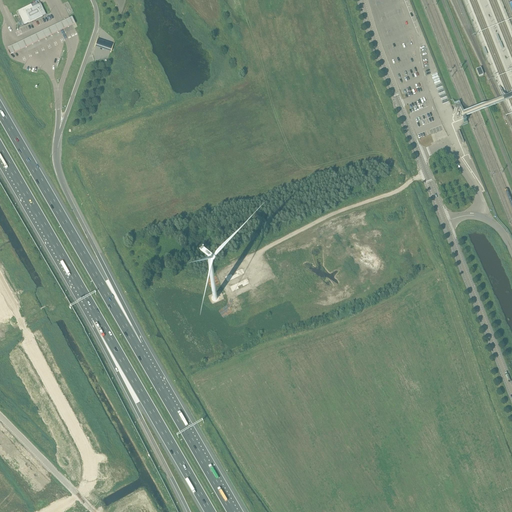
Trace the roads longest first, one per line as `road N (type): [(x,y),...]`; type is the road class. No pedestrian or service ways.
road 1 (motorway): [(136,346),(0,109)]
road 2 (unclassified): [(48,511),(85,485),(89,461),(0,295)]
road 3 (secondary): [(444,221),(362,0)]
road 4 (motorway): [(136,346),(59,176),(56,137)]
road 5 (motorway): [(97,317),(208,511)]
road 6 (motorway): [(97,317),(188,511)]
road 7 (motorway): [(0,148),(97,317)]
road 8 (motorway): [(233,511),(136,346)]
road 9 (secondary): [(511,390),(444,221)]
